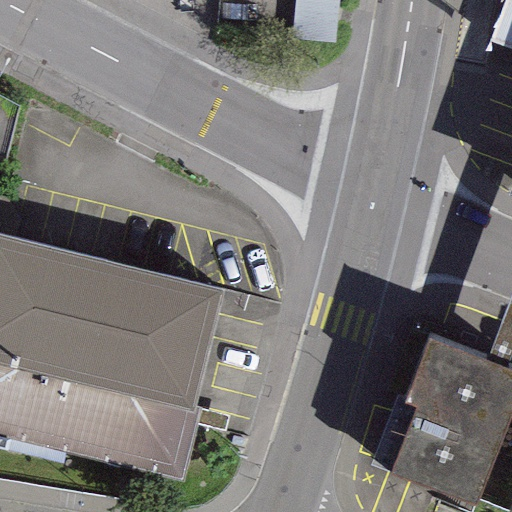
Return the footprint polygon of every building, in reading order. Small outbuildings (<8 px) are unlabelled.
[(347,0),(305,0),(302,38),(345,41),(347,0)] [(511,11),(500,47),(511,50),(511,11)] [(0,237),(0,374),(192,420),(223,291),(0,237)] [(511,511),(511,346),(443,318),(414,389),(427,395),(398,464),(511,511)] [(0,374),(0,458),(176,495),(192,420),(0,374)]
